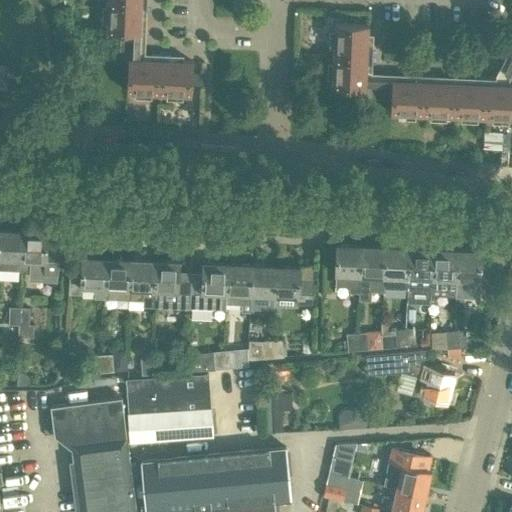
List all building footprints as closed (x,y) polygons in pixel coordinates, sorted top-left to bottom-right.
[(108,0),(107,32),(120,32),(119,59),(128,59),(127,92),(191,95),(193,61),(169,60),(170,54),(160,54),(150,53),(150,59),(138,59),(141,11),(147,11),(147,0),(108,0)] [(363,25),(363,12),(335,11),(331,87),(364,89),(364,98),(390,99),(389,113),(511,118),(511,56),(503,73),(508,75),(506,79),(506,85),(496,84),(496,79),(476,78),(476,83),(433,81),(434,76),(414,75),(414,80),(365,79),(365,66),(372,67),(373,47),(366,47),(367,25),(363,25)] [(0,88),(7,89),(8,65),(0,64),(0,88)] [(484,131),(483,147),(501,148),(502,131),(484,131)] [(0,228),(0,269),(22,271),(24,230),(0,228)] [(48,231),(24,230),(22,271),(30,271),(30,275),(35,281),(51,281),(58,275),(59,234),(47,234),(48,231)] [(337,244),(336,286),(349,286),(349,292),(359,292),(362,245),(337,244)] [(384,288),(385,288),(386,246),(362,245),(359,292),(359,300),(371,301),(371,291),(384,292),(384,288)] [(386,246),(385,288),(407,289),(409,247),(386,246)] [(430,295),(432,295),(432,288),(432,279),(433,248),(409,247),(407,289),(407,287),(431,288),(430,295)] [(432,279),(432,288),(447,289),(447,296),(456,296),(456,280),(458,249),(433,248),(432,279)] [(480,291),(482,250),(458,249),(456,280),(456,296),(465,296),(466,290),(480,291)] [(83,256),(83,268),(70,267),(68,293),(82,294),(82,288),(95,288),(95,299),(105,299),(105,298),(107,257),(83,256)] [(107,257),(105,298),(130,299),(130,290),(132,259),(107,257)] [(143,306),(154,307),(156,260),(132,259),(130,290),(130,299),(143,300),(143,306)] [(191,272),(178,272),(179,261),(156,260),(154,307),(164,307),(190,308),(190,307),(189,307),(191,272)] [(191,272),(189,307),(190,307),(226,309),(226,303),(228,263),(204,262),(203,273),(191,272)] [(250,312),(251,295),(252,264),(228,263),(226,303),(242,304),(242,311),(250,312)] [(251,295),(275,296),(276,265),(252,264),(251,295)] [(297,297),(297,302),(312,303),(313,280),(300,279),(300,266),(276,265),(275,296),(297,297)] [(19,324),(20,308),(10,307),(9,324),(19,324)] [(31,308),(20,308),(19,324),(19,336),(34,337),(34,323),(30,323),(31,308)] [(414,327),(406,328),(407,345),(416,344),(414,327)] [(407,345),(406,328),(384,331),(383,347),(407,345)] [(466,329),(456,330),(457,347),(461,347),(467,346),(466,329)] [(447,348),(457,347),(456,330),(432,332),(433,349),(447,348)] [(366,331),(356,332),(358,350),(368,349),(366,331)] [(358,350),(356,332),(347,333),(349,350),(358,350)] [(283,340),(273,341),(274,358),(284,357),(283,340)] [(274,358),(273,341),(263,341),(264,358),(274,358)] [(461,355),(461,347),(457,347),(447,348),(448,356),(461,355)] [(226,367),(235,367),(234,349),(225,350),(226,367)] [(425,349),(368,354),(365,355),(367,374),(370,374),(402,371),(417,375),(412,394),(424,397),(425,394),(447,400),(454,372),(420,363),(421,357),(426,357),(425,349)] [(214,351),(216,368),(226,367),(225,350),(214,351)] [(214,351),(191,353),(192,370),(216,368),(214,351)] [(103,354),(94,355),(95,373),(104,372),(103,354)] [(103,354),(104,372),(114,372),(113,354),(103,354)] [(153,374),(163,373),(161,356),(152,357),(153,374)] [(142,357),(143,375),(153,374),(152,357),(142,357)] [(126,378),(130,441),(214,436),(210,372),(126,378)] [(22,373),(17,373),(16,387),(29,387),(29,378),(22,373)] [(291,408),(290,392),(265,393),(265,431),(282,431),(281,408),(291,408)] [(137,511),(122,397),(51,406),(55,431),(72,444),(81,511),(137,511)] [(275,500),(291,499),(286,446),(142,461),(147,511),(150,511),(275,500)] [(426,492),(432,468),(421,465),(424,453),(393,446),(385,483),(397,485),(426,492)] [(332,458),(329,470),(348,475),(351,462),(332,458)] [(329,470),(325,486),(323,496),(329,497),(340,499),(342,500),(348,475),(329,470)] [(421,511),(426,492),(397,485),(391,510),(402,511),(421,511)] [(325,511),(337,511),(340,499),(329,497),(325,511)] [(275,500),(150,511),(276,511),(275,500)]
